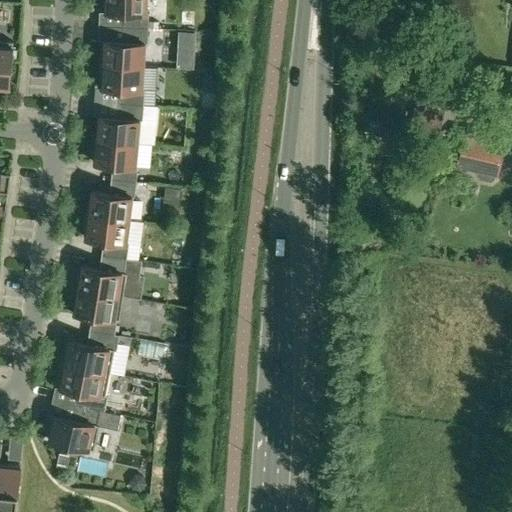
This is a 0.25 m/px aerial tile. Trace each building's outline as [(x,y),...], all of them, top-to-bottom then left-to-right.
[(123,26),(148,27),(149,12),(147,12),(147,0),(105,0),(105,11),(123,12),(123,26)] [(102,63),(144,66),(145,43),(147,43),(148,27),(123,26),(122,41),(104,39),(102,63)] [(179,31),(178,41),(194,42),(194,32),(179,31)] [(0,86),(9,88),(13,41),(0,40),(0,86)] [(119,88),(118,102),(144,104),(145,89),(142,89),(144,66),(102,63),(101,87),(119,88)] [(435,74),(456,77),(457,70),(436,67),(435,74)] [(99,115),(96,139),(138,143),(140,120),(142,120),(144,104),(118,102),(117,117),(99,115)] [(439,135),(443,118),(413,111),(409,128),(439,135)] [(458,163),(479,167),(477,174),(480,178),(490,180),(493,178),(495,171),(497,171),(504,143),(481,138),(482,132),(466,129),(465,134),(449,131),(443,154),(460,158),(458,163)] [(136,165),(138,143),(96,139),(94,162),(113,164),(111,178),(136,181),(138,166),(136,165)] [(0,191),(8,192),(11,173),(0,172),(0,191)] [(91,190),(88,214),(129,219),(132,196),(134,196),(136,181),(111,178),(109,193),(91,190)] [(181,188),(165,186),(164,200),(179,201),(181,188)] [(127,242),(129,219),(88,214),(85,238),(103,240),(101,254),(127,258),(129,242),(127,242)] [(81,265),(77,289),(123,296),(127,273),(125,272),(127,258),(101,254),(99,268),(81,265)] [(120,320),(123,296),(77,289),(74,312),(92,315),(89,329),(119,335),(119,334),(115,333),(117,319),(120,320)] [(69,340),(64,363),(110,372),(114,349),(116,350),(119,335),(89,329),(87,343),(69,340)] [(106,395),(110,372),(64,363),(60,387),(78,390),(75,404),(105,410),(108,395),(106,395)] [(105,410),(75,404),(72,418),(54,414),(48,440),(94,450),(99,424),(97,424),(100,410),(105,411),(105,410)] [(21,465),(0,462),(0,503),(17,505),(21,465)]
